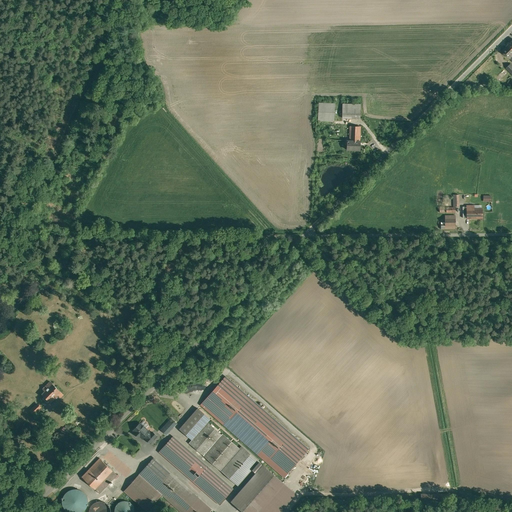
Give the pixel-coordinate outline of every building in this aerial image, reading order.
[(511,49),(508,45),(502,51),(511,60),(511,49)] [(334,103),(318,103),(317,121),(334,121),(334,103)] [(360,105),(342,104),(341,118),(359,118),(360,105)] [(360,126),(350,126),(349,140),(346,140),(345,150),(359,150),(360,126)] [(463,207),(463,218),(482,218),(482,208),(475,208),(475,205),(466,205),(466,207),(463,207)] [(455,215),(445,215),(445,224),(441,224),(441,229),(456,229),(455,215)] [(224,375),(198,407),(211,418),(284,479),(310,447),(224,375)] [(62,396),(48,382),(41,389),(43,391),(40,394),(50,403),(56,397),(58,399),(62,396)] [(40,408),(35,403),(28,410),(33,415),(40,408)] [(211,418),(198,407),(179,429),(192,440),(208,421),(211,418)] [(159,429),(166,435),(177,424),(170,418),(159,429)] [(155,433),(140,420),(131,430),(147,444),(155,433)] [(222,434),(208,421),(192,440),(189,443),(204,456),(222,434)] [(240,449),(222,434),(204,456),(221,471),(240,449)] [(233,488),(173,436),(159,452),(219,504),(233,488)] [(260,462),(241,446),(240,449),(221,471),(239,486),(252,470),(260,462)] [(98,455),(81,474),(99,491),(116,471),(98,455)] [(154,456),(139,473),(158,491),(181,511),(210,511),(213,509),(154,456)] [(252,470),(256,473),(263,465),(260,462),(252,470)] [(279,511),(296,494),(263,465),(256,473),(231,501),(243,511),(279,511)] [(139,473),(124,489),(143,507),(158,491),(139,473)] [(76,486),(74,486),(72,486),(70,487),(68,487),(67,488),(66,489),(64,490),(63,491),(62,493),(61,495),(61,496),(61,497),(61,499),(61,500),(61,501),(61,503),(62,505),(63,507),(63,508),(64,509),(65,510),(67,511),(68,511),(80,511),(81,511),(83,510),(84,509),(85,508),(86,507),(87,505),(87,503),(88,501),(88,499),(88,498),(87,496),(87,495),(86,494),(86,492),(84,491),(83,489),(81,488),(79,487),(78,487),(76,486)] [(126,498),(122,498),(121,498),(120,499),(118,499),(116,500),(115,502),(114,504),(113,507),(113,509),(113,511),(133,511),(134,510),(134,508),(134,506),(133,504),(132,502),(131,501),(129,499),(126,498)] [(102,499),(99,499),(98,499),(96,499),(95,500),(93,501),(91,503),(90,505),(89,508),(89,510),(89,511),(110,511),(110,509),(110,507),(110,505),(109,503),(107,501),(105,500),(102,499)]
